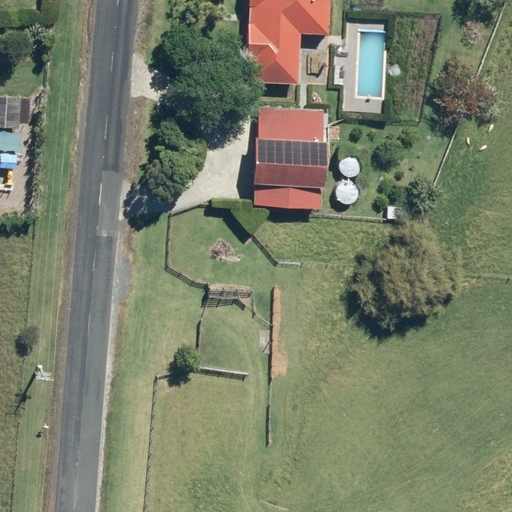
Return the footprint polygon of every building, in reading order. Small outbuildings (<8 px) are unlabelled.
[(330,30),(331,0),(251,0),(248,77),(300,79),(302,29),(330,30)] [(22,95),(0,93),(0,127),(20,129),(22,95)] [(311,191),(315,128),(265,125),(262,188),(311,191)] [(22,133),(0,131),(0,148),(21,149),(22,133)] [(345,148),(338,155),(339,165),(347,170),(357,167),(360,158),(355,149),(345,148)] [(344,175),(338,178),(334,184),(335,191),(340,197),(347,198),(353,195),(357,189),(356,182),(351,177),(344,175)] [(14,182),(0,181),(0,190),(14,191),(14,182)]
